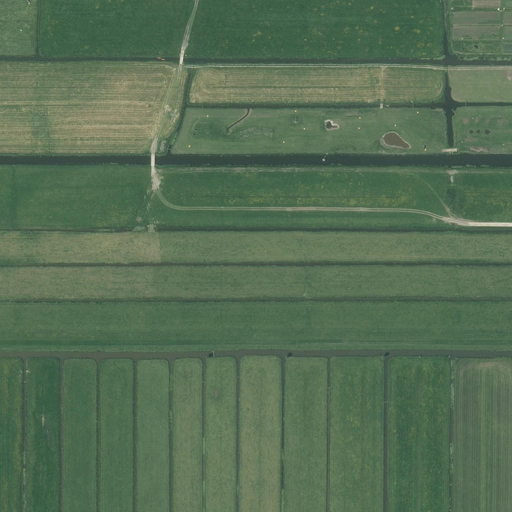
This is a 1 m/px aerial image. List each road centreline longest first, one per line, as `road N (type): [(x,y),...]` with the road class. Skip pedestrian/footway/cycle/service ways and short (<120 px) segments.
road 1 (track): [(511,224),(164,201),(153,149),(181,66)]
road 2 (track): [(511,69),(181,66)]
